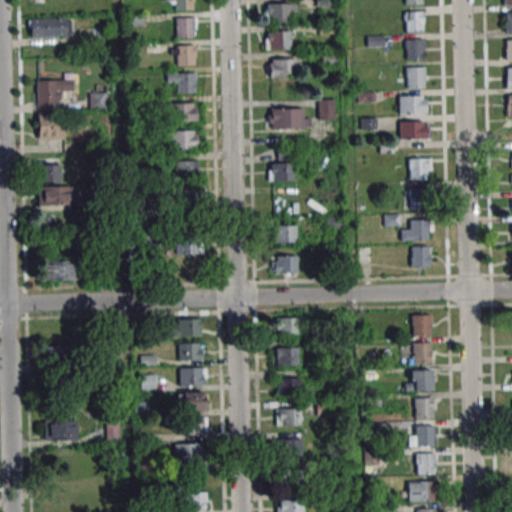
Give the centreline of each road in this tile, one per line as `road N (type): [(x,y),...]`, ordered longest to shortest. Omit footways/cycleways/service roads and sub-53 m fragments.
road 1 (residential): [(511,290),(0,305)]
road 2 (residential): [(460,0),(474,511)]
road 3 (residential): [(240,511),(227,0)]
road 4 (residential): [(0,82),(11,511)]
